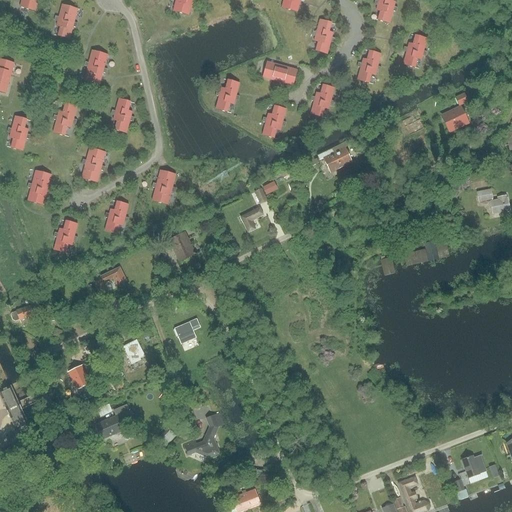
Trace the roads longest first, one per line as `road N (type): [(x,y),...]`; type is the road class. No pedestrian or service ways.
road 1 (residential): [(511,421),(321,492),(299,490),(219,315),(182,289)]
road 2 (residential): [(182,289),(494,134)]
road 3 (residential): [(0,495),(73,456),(38,375),(41,354),(182,289)]
